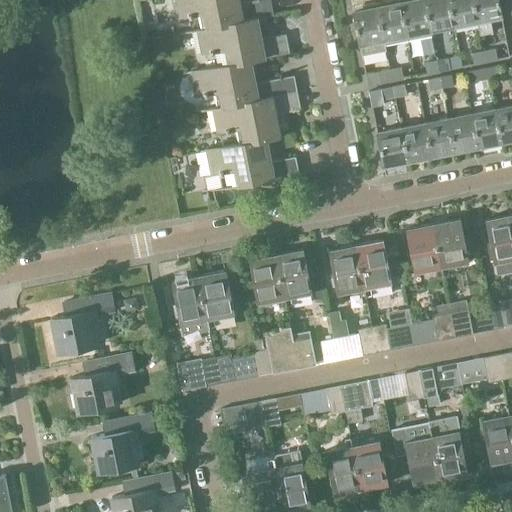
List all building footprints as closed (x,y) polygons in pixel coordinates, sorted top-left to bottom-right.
[(204,28),(261,17),(275,14),(272,0),(264,0),(247,3),(246,0),(177,0),(181,17),(201,13),(204,28)] [(352,9),(361,53),(385,48),(384,38),(377,4),(376,4),(375,0),(374,0),(362,3),(363,7),(352,9)] [(377,4),(384,38),(406,34),(407,40),(409,40),(400,0),(386,0),(387,2),(377,4)] [(400,0),(409,40),(431,35),(429,29),(432,29),(426,0),(400,0)] [(456,24),(450,0),(426,0),(432,29),(456,24)] [(450,0),(456,24),(476,20),(479,35),(482,35),(474,0),(450,0)] [(499,0),(474,0),(482,35),(491,33),(488,17),(502,15),(499,0)] [(226,65),(251,60),(290,52),(286,33),(265,38),(261,17),(204,28),(198,29),(203,54),(223,50),(226,65)] [(484,49),(486,61),(498,58),(495,47),(484,49)] [(486,61),(484,49),(472,51),(474,63),(486,61)] [(447,58),(436,60),(438,72),(450,69),(447,58)] [(219,107),(298,92),(295,76),(255,83),(251,60),(226,65),(192,71),(197,96),(216,93),(219,107)] [(438,72),(436,60),(424,63),(426,74),(438,72)] [(487,66),(489,77),(501,75),(499,64),(487,66)] [(389,68),(392,79),(403,77),(401,66),(389,68)] [(489,77),(487,66),(475,68),(477,80),(489,77)] [(392,79),(389,68),(365,73),(367,84),(392,79)] [(451,75),(439,77),(442,88),(453,85),(451,75)] [(442,88),(439,77),(428,80),(430,90),(442,88)] [(393,85),(395,96),(407,94),(405,83),(393,85)] [(395,96),(393,85),(381,87),(383,98),(395,96)] [(241,144),(266,139),(280,136),(276,113),(301,108),(298,92),(219,107),(213,108),(218,133),(238,129),(241,144)] [(503,142),(511,139),(511,103),(496,107),(503,142)] [(496,107),(473,111),(481,146),(503,142),(496,107)] [(473,111),(450,116),(457,151),(481,146),(473,111)] [(425,121),(433,156),(457,151),(450,116),(425,121)] [(425,121),(402,125),(409,160),(433,156),(425,121)] [(377,131),(384,166),(409,160),(402,125),(377,131)] [(284,146),(291,144),(289,136),(282,137),(284,146)] [(266,139),(241,144),(207,151),(211,175),(231,171),(234,186),(273,179),(273,182),(300,177),(296,157),(270,162),(266,139)] [(511,212),(485,218),(494,261),(511,257),(511,212)] [(461,216),(434,222),(442,266),(470,260),(461,216)] [(414,271),(442,266),(434,222),(406,227),(414,271)] [(383,238),(356,244),(365,287),(391,282),(383,238)] [(338,293),(365,287),(356,244),(329,249),(338,293)] [(303,247),(276,253),(285,296),(312,291),(303,247)] [(257,301),(285,296),(276,253),(248,258),(257,301)] [(226,268),(199,274),(208,317),(235,312),(226,268)] [(181,323),(208,317),(199,274),(172,279),(181,323)] [(71,299),(74,311),(52,315),(59,350),(94,343),(90,323),(98,322),(96,313),(114,309),(111,291),(71,299)] [(134,298),(125,300),(127,310),(133,308),(136,305),(134,298)] [(511,298),(501,301),(505,326),(511,324),(511,298)] [(466,299),(450,302),(457,336),(473,333),(466,299)] [(432,306),(438,340),(457,336),(450,302),(432,306)] [(386,323),(372,325),(378,351),(391,349),(386,323)] [(293,334),(291,325),(265,331),(273,372),(299,367),(293,334)] [(359,328),(364,354),(378,351),(372,325),(359,328)] [(309,330),(293,334),(299,367),(316,363),(309,330)] [(511,350),(498,354),(503,379),(511,376),(511,350)] [(121,381),(110,384),(110,382),(119,380),(117,372),(135,368),(131,351),(92,359),(94,371),(73,376),(79,409),(124,400),(121,381)] [(216,357),(221,382),(236,379),(231,354),(216,357)] [(503,379),(498,354),(483,357),(488,382),(503,379)] [(221,382),(216,357),(202,359),(207,385),(221,382)] [(432,366),(418,369),(424,397),(437,394),(432,366)] [(424,397),(418,369),(405,372),(410,399),(424,397)] [(368,379),(340,384),(345,410),(373,405),(368,379)] [(345,410),(340,384),(326,387),(331,413),(345,410)] [(438,395),(426,398),(428,405),(439,403),(438,395)] [(274,397),(261,400),(266,425),(279,422),(274,397)] [(266,425),(261,400),(248,403),(253,428),(266,425)] [(111,418),(114,431),(92,435),(99,469),(133,462),(129,442),(137,441),(135,432),(154,428),(151,411),(111,418)] [(511,457),(511,425),(510,413),(482,418),(490,462),(511,457)] [(459,430),(432,435),(441,479),(468,473),(459,430)] [(413,484),(441,479),(432,435),(404,441),(413,484)] [(379,438),(352,444),(361,488),(388,482),(379,438)] [(333,493),(361,488),(352,444),(325,449),(333,493)] [(311,504),(302,460),(300,449),(276,453),(273,457),(275,466),(283,509),(311,504)] [(255,511),(268,511),(283,509),(275,466),(248,471),(249,475),(242,477),(245,492),(252,491),(255,511)] [(131,479),(134,492),(112,496),(115,511),(150,511),(149,503),(158,501),(156,492),(175,488),(171,471),(131,479)] [(0,474),(0,511),(12,511),(5,473),(0,474)]
